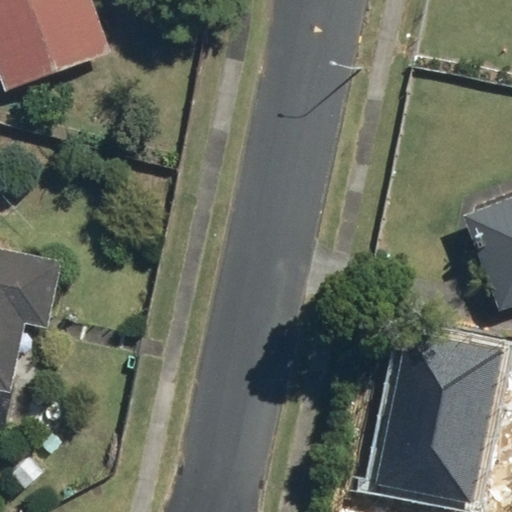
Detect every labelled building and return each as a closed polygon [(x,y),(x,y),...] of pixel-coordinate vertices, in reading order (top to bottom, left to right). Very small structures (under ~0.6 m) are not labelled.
[(105,0),(0,0),(0,43),(15,87),(122,50),(105,0)] [(511,195),(478,208),(511,304),(511,303),(511,195)] [(77,257),(0,240),(0,387),(28,393),(41,327),(61,331),(77,257)] [(511,347),(505,346),(497,389),(446,380),(436,439),(511,452),(511,347)] [(511,511),(511,467),(492,464),(485,511),(511,511)]
